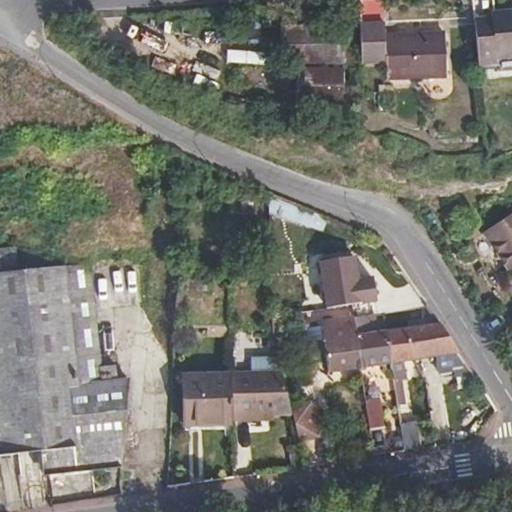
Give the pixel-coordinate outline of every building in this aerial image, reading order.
[(497,20),(479,20),(479,66),(497,67),(497,76),(511,75),(511,15),(497,15),(497,20)] [(361,30),(290,25),(288,62),(359,67),(361,30)] [(448,79),(447,36),(388,39),(388,27),(364,28),(362,66),(389,65),(389,79),(448,79)] [(224,48),(222,60),(247,62),(248,51),(224,48)] [(511,212),(480,226),(499,268),(511,261),(511,212)] [(366,272),(354,273),(351,252),(311,256),(316,306),(369,301),(366,272)] [(101,361),(88,260),(0,267),(0,449),(40,446),(43,469),(123,461),(129,375),(116,376),(115,360),(101,361)] [(413,284),(402,268),(387,279),(399,293),(413,284)] [(326,368),(357,363),(353,334),(349,314),(319,318),(326,368)] [(438,369),(467,365),(460,350),(440,322),(384,329),(389,359),(435,352),(438,369)] [(357,363),(389,359),(384,329),(353,334),(357,363)] [(251,363),(232,364),(232,371),(234,417),(264,415),(264,410),(275,410),(291,410),(291,408),(290,407),(282,372),(276,347),(251,348),(251,363)] [(395,403),(405,402),(399,361),(389,362),(395,403)] [(186,422),(234,421),(234,417),(232,371),(185,373),(186,422)] [(363,399),(368,429),(383,427),(378,397),(363,399)] [(291,410),(298,441),(318,436),(309,402),(290,407),(291,408),(291,410)] [(401,424),(404,446),(419,445),(416,422),(401,424)]
